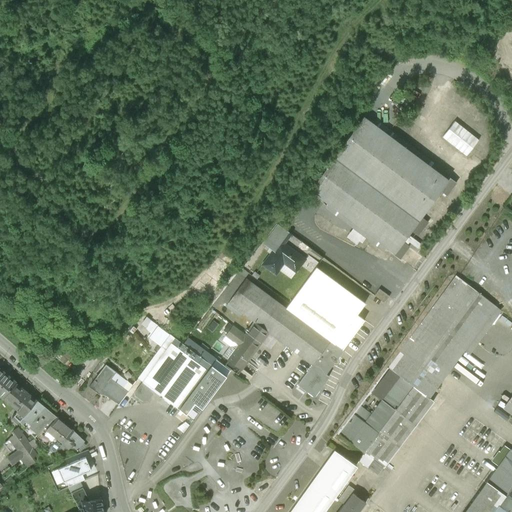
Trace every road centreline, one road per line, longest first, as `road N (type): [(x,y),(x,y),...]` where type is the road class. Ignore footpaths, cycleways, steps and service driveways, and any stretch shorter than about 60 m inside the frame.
road 1 (track): [(157,168),(210,88),(213,58),(146,16),(106,10),(101,21),(143,56),(154,84),(142,94),(128,92),(68,60),(51,83),(53,102),(7,138),(22,163),(92,127),(105,130),(109,144),(68,184),(67,207),(99,223),(124,206)]
road 2 (unclassified): [(511,160),(266,511)]
road 3 (unclassified): [(0,342),(102,434),(121,511)]
